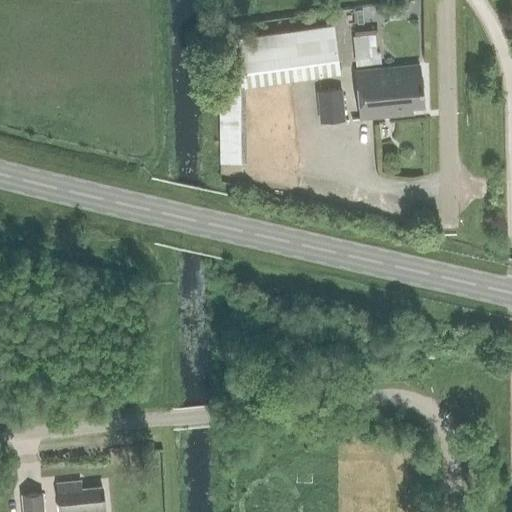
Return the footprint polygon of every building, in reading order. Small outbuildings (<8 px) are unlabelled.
[(243,80),(244,87),(340,74),(333,25),(237,38),(242,75),(243,80)] [(379,29),(354,30),(355,63),(374,62),(373,44),(380,43),(379,29)] [(420,64),(354,70),(359,120),(413,115),(412,109),(424,108),(420,64)] [(317,91),(321,123),(345,121),(341,89),(317,91)] [(60,511),(104,511),(101,486),(80,488),(79,481),(57,484),(60,511)] [(22,511),(44,511),(43,492),(21,494),(22,511)]
